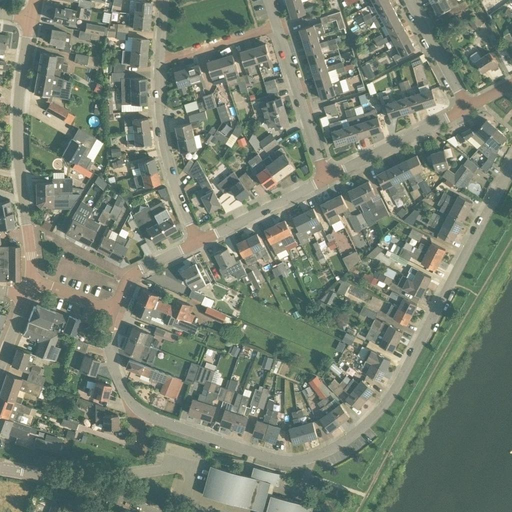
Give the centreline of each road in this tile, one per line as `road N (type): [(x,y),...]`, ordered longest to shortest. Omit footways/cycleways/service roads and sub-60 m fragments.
road 1 (residential): [(132,411),(273,458),(294,460),(338,444),(362,428),(400,378),(511,162)]
road 2 (tertiary): [(27,227),(18,102),(28,19)]
road 3 (residential): [(196,243),(163,140),(160,61)]
road 4 (residential): [(323,180),(277,26)]
road 5 (residential): [(323,180),(465,109)]
road 6 (tertiary): [(149,511),(0,467)]
road 7 (residential): [(196,243),(323,180)]
road 8 (residential): [(465,109),(408,0)]
road 9 (residential): [(160,61),(277,26)]
